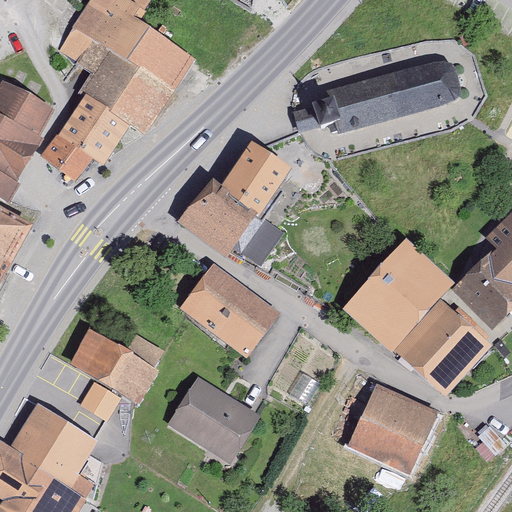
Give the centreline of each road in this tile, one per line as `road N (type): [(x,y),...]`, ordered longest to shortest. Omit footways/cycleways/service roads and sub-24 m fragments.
road 1 (residential): [(124,199),(434,403),(465,407),(511,382)]
road 2 (secondary): [(124,199),(248,87),(324,0)]
road 3 (residential): [(90,243),(34,183),(60,101),(21,17),(26,0)]
road 4 (secondary): [(0,390),(90,243)]
